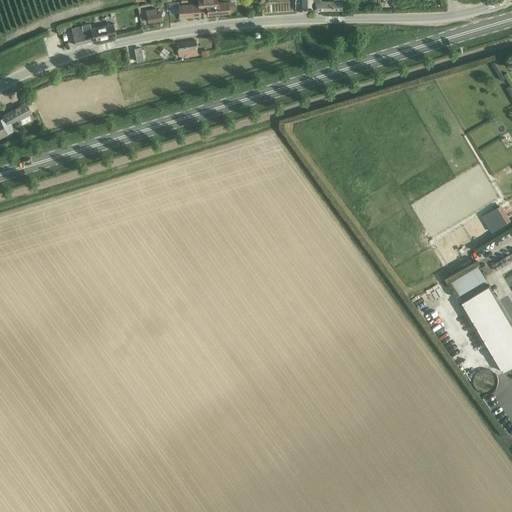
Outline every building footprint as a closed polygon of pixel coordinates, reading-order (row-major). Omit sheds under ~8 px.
[(178,2),(168,3),(169,15),(179,14),(179,17),(200,15),(199,8),(207,8),(207,14),(229,13),(231,12),(232,12),(236,9),(236,8),(236,6),(235,5),(234,4),(232,3),(230,2),(228,3),(217,4),(216,0),(198,0),(199,4),(179,5),(178,2)] [(303,0),(304,8),(316,8),(316,10),(343,10),(343,0),(346,0),(345,0),(333,0),(333,2),(321,2),(321,0),(303,0)] [(71,29),(75,45),(93,41),(115,35),(113,26),(113,24),(91,29),(89,24),(71,29)] [(185,55),(185,58),(189,57),(189,56),(198,55),(196,40),(176,43),(178,56),(185,55)] [(163,48),(159,54),(165,58),(170,52),(163,48)] [(0,120),(0,137),(14,130),(11,124),(31,114),(25,103),(15,108),(12,110),(3,115),(5,119),(0,120)] [(501,205),(493,210),(496,214),(502,226),(510,221),(501,205)] [(458,296),(486,280),(476,263),(448,280),(458,296)] [(462,302),(504,372),(511,367),(511,323),(490,286),(462,302)] [(498,381),(497,378),(497,376),(496,374),(493,371),(491,369),(489,368),(486,368),(483,367),(482,368),(478,369),(476,370),(474,371),(472,374),(471,376),(471,379),(471,381),(471,384),(472,387),(473,389),(475,391),(477,392),(479,394),(482,394),(484,395),(487,394),(489,394),(491,392),(494,391),(496,387),(497,384),(498,381)]
